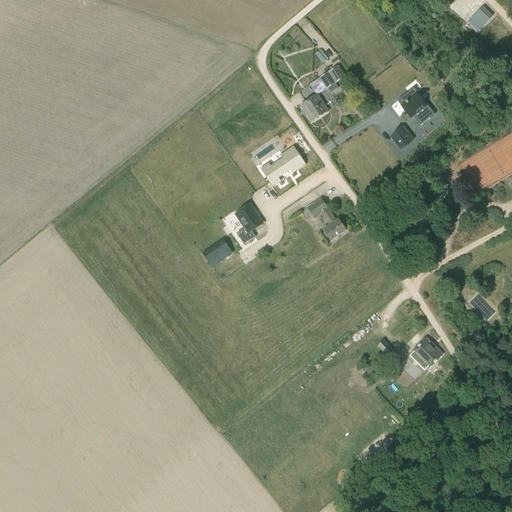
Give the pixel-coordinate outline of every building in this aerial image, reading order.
[(483,26),(492,17),(482,8),(473,17),(483,26)] [(320,50),(315,53),(321,63),(327,59),(320,50)] [(338,67),(310,85),(317,94),(317,95),(345,77),(338,67)] [(415,93),(405,101),(400,105),(404,111),(410,117),(425,105),(415,93)] [(317,94),(301,106),(312,122),(328,112),(317,95),(317,94)] [(391,137),(401,149),(413,140),(403,128),(391,137)] [(269,164),(260,169),(273,188),(281,182),(279,179),(290,171),(293,174),(306,165),(293,147),(280,156),(282,159),(271,167),(269,164)] [(450,192),(452,185),(443,183),(441,191),(450,192)] [(321,199),(307,208),(315,219),(321,214),(329,226),(322,230),(330,242),(346,231),(338,219),(335,221),(327,210),(328,209),(321,199)] [(250,205),(236,215),(245,229),(237,234),(244,245),(255,238),(251,232),(263,224),(250,205)] [(489,315),(492,312),(486,305),(483,308),(489,315)] [(443,355),(426,338),(411,353),(423,365),(419,369),(423,373),(427,369),(428,370),(443,355)] [(384,340),(377,347),(391,362),(398,356),(384,340)] [(377,363),(365,371),(370,379),(382,370),(377,363)] [(395,420),(370,445),(378,454),(404,429),(395,420)]
